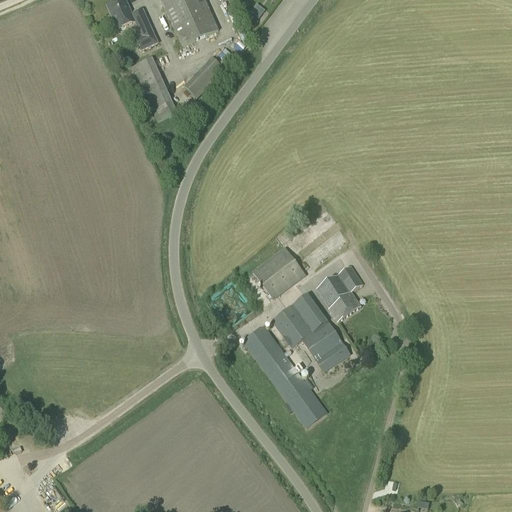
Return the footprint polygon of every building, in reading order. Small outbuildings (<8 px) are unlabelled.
[(132,16),(124,0),(123,0),(107,7),(117,32),(135,24),(141,38),(135,40),(141,53),(158,45),(143,12),(132,16)] [(182,49),(218,32),(203,0),(169,0),(161,3),(182,49)] [(256,6),(250,15),(258,21),(265,13),(256,6)] [(233,60),(236,56),(230,51),(227,56),(233,60)] [(197,101),(225,72),(212,59),(184,89),(197,101)] [(157,124),(177,115),(152,60),(132,69),(157,124)] [(273,302),(304,278),(284,251),(252,275),(273,302)] [(337,325),(360,309),(351,295),(362,288),(350,269),(316,291),(330,311),(328,312),(337,325)] [(327,324),(307,298),(271,323),(291,352),(302,344),(323,376),(350,358),(343,345),(328,324),(327,324)] [(289,363),(264,329),(242,344),(306,433),(328,417),(311,393),(313,391),(308,382),(310,380),(295,358),(289,363)] [(76,375),(80,384),(87,381),(83,372),(76,375)]
